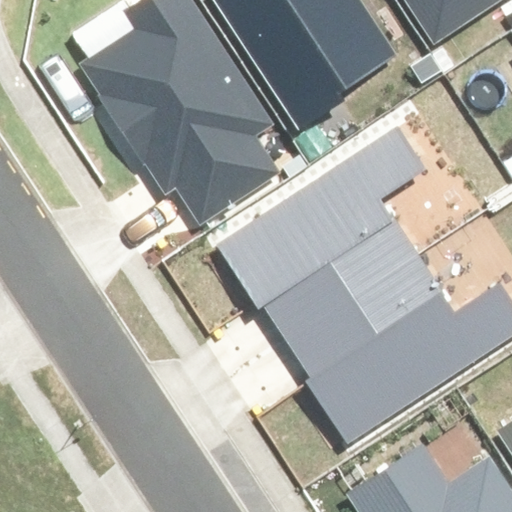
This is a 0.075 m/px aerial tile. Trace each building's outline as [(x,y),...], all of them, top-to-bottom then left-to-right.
[(270,128),(184,0),(154,0),(128,18),(139,35),(81,73),(147,172),(154,167),(197,232),(278,179),(252,140),(270,128)] [(355,0),(211,0),(295,123),(394,56),(355,0)] [(403,0),(432,42),(494,0),(403,0)] [(386,132),(211,250),(344,446),(511,333),(511,318),(492,289),(447,319),(372,209),(417,179),(386,132)] [(511,420),(492,434),(511,463),(511,420)] [(449,491),(425,455),(352,503),(357,511),(511,511),(511,497),(491,464),(449,491)]
